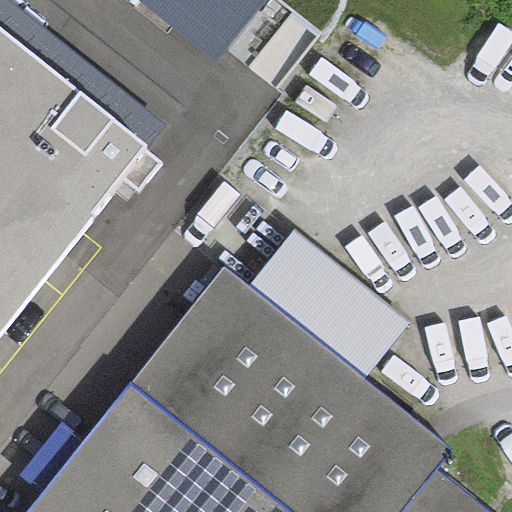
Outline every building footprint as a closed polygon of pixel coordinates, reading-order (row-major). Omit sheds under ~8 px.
[(286,0),(241,45),(278,82),(345,14),(331,0),(286,0)] [(0,344),(141,162),(0,54),(0,344)] [(244,129),(276,81),(241,58),(209,106),(244,129)] [(254,197),(204,253),(226,272),(276,216),(254,197)] [(488,511),(436,472),(451,453),(216,270),(205,284),(180,265),(104,363),(124,378),(96,413),(82,402),(0,506),(0,511),(488,511)]
